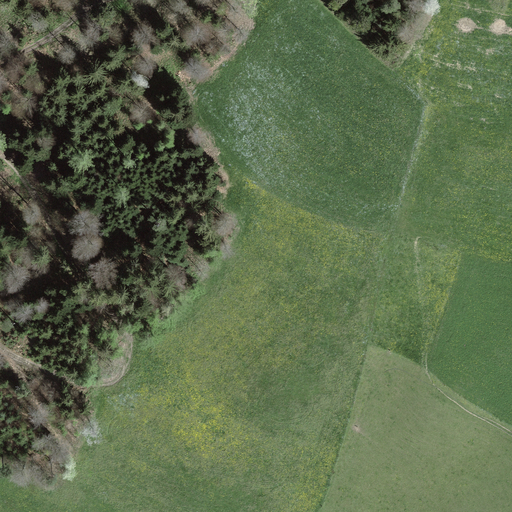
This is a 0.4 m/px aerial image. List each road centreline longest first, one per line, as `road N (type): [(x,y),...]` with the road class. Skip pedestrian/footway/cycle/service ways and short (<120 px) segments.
road 1 (track): [(0,153),(85,279),(88,339),(60,372)]
road 2 (track): [(0,345),(15,358),(111,388)]
